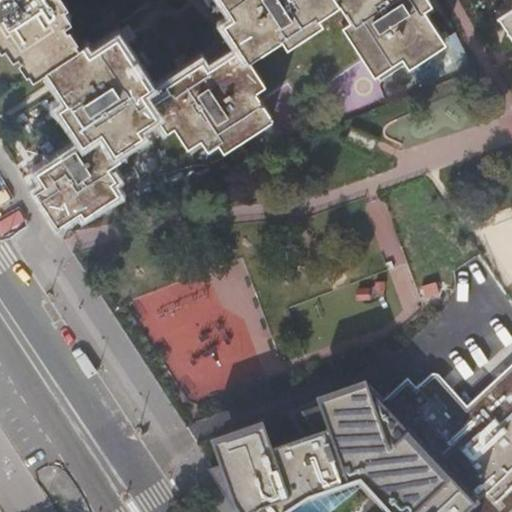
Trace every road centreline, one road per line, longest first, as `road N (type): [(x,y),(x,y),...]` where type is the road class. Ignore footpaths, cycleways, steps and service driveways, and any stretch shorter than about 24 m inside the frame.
road 1 (trunk): [(511,184),(0,363)]
road 2 (trunk): [(0,437),(511,276)]
road 3 (residential): [(0,306),(136,511)]
